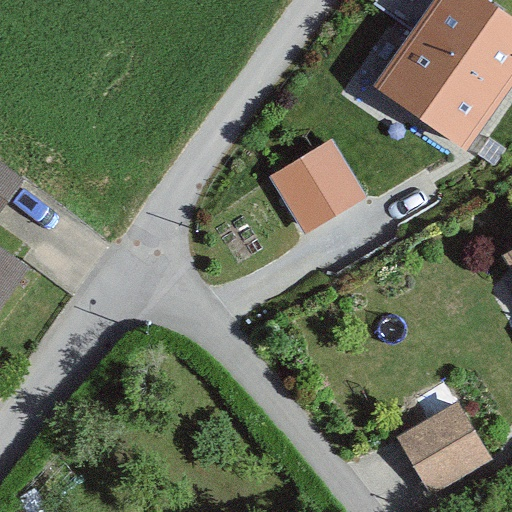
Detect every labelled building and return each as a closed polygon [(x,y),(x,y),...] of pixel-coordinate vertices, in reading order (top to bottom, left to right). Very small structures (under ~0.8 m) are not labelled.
[(511,24),(476,0),(428,0),(369,85),(469,155),(511,93),(511,24)] [(332,140),(270,177),(306,236),(368,198),(332,140)] [(0,208),(21,178),(0,163),(0,208)] [(511,253),(500,260),(511,279),(511,253)] [(0,310),(23,279),(0,261),(0,310)] [(459,402),(397,438),(431,496),(493,460),(459,402)]
